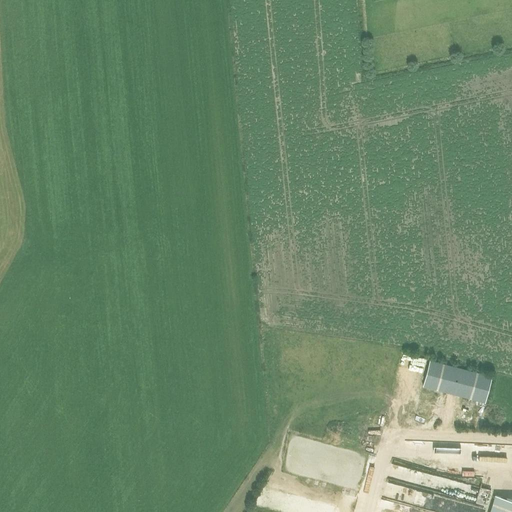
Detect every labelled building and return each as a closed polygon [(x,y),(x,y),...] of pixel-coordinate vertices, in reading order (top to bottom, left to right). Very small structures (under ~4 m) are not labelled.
[(422,386),(485,402),(491,377),(429,360),(422,386)] [(414,448),(414,437),(397,437),(397,447),(414,448)] [(484,461),(483,439),(472,440),(473,445),(460,445),(460,458),(465,457),(465,462),(484,461)] [(458,470),(476,471),(476,463),(459,462),(458,470)] [(487,476),(487,484),(502,485),(502,477),(487,476)] [(451,494),(465,497),(468,481),(460,479),(459,485),(453,483),(451,494)] [(511,511),(511,500),(494,495),(489,511),(511,511)] [(427,511),(378,501),(375,511),(427,511)]
